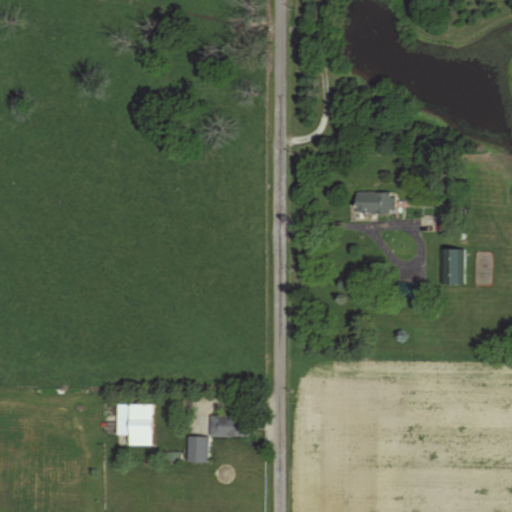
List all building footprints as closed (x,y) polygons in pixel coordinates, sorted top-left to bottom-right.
[(394,213),(394,192),(356,192),(356,213),(394,213)] [(465,250),(442,250),(442,285),(465,285),(465,250)] [(425,299),(425,284),(400,284),(400,299),(425,299)] [(151,446),(151,404),(116,404),(116,446),(151,446)] [(210,437),(249,437),(249,418),(210,418),(210,437)] [(209,462),(209,437),(187,437),(187,462),(209,462)]
